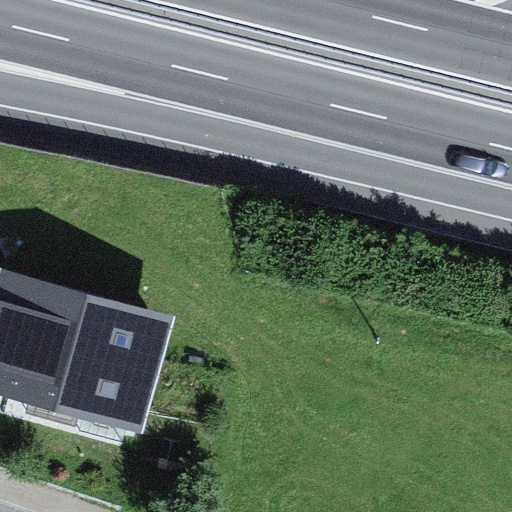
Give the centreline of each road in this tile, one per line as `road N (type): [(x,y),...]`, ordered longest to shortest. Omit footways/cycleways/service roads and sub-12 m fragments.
road 1 (motorway): [(0,24),(511,149)]
road 2 (motorway): [(0,88),(487,200),(511,194)]
road 3 (motorway): [(511,51),(301,0)]
